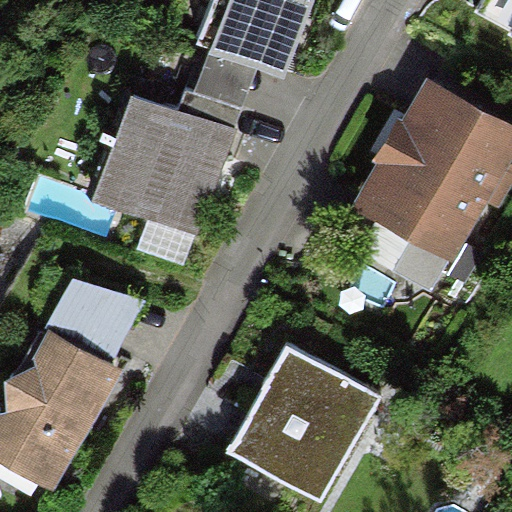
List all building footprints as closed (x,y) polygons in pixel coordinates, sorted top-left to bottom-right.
[(306,0),(209,0),(200,25),(212,30),(195,74),(242,92),(258,48),(285,58),(306,0)] [(511,0),(478,0),(474,8),(511,30),(511,0)] [(511,151),(511,108),(428,59),(403,101),(398,100),(374,141),(379,144),(353,188),(456,247),(497,176),(511,151)] [(242,116),(131,73),(90,180),(200,223),(242,116)] [(70,265),(0,387),(0,447),(55,478),(84,426),(126,351),(119,346),(149,291),(70,265)] [(262,378),(231,430),(322,484),(380,387),(289,333),(262,378)]
